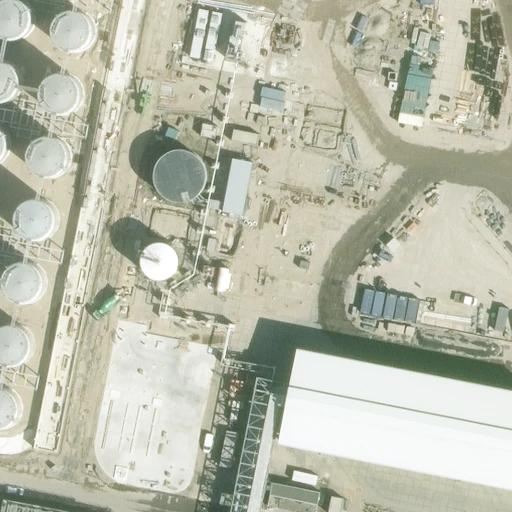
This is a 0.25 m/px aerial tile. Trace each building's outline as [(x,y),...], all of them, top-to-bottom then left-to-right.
[(10,0),(7,0),(0,4),(0,37),(8,42),(17,43),(26,40),(32,34),(36,25),(35,16),(31,8),(24,2),(18,0),(10,0)] [(67,13),(59,18),(54,25),(52,34),(54,43),(60,50),(68,55),(77,55),(86,52),(92,46),(96,38),(96,28),(92,20),(85,14),(76,12),(67,13)] [(511,26),(455,17),(436,126),(511,138),(511,26)] [(0,62),(0,105),(4,105),(12,102),(19,96),(23,88),(22,78),(18,70),(11,64),(3,62),(0,62)] [(54,75),(47,80),(41,87),(40,96),(42,105),(48,112),(56,117),(65,117),(73,114),(80,108),(83,100),(83,91),(79,82),(72,76),(64,74),(54,75)] [(203,126),(201,138),(215,141),(218,128),(203,126)] [(0,165),(6,160),(10,152),(9,143),(5,134),(0,129),(0,165)] [(43,138),(35,143),(30,151),(28,160),(30,169),(36,176),(44,180),(53,181),(62,178),(68,171),(72,163),(72,154),(68,146),(61,140),(52,137),(43,138)] [(178,151),(170,153),(163,158),(158,164),(154,172),(154,180),(156,188),(160,194),(167,200),(174,203),(182,203),(190,201),(197,197),(203,191),(206,183),(206,175),(204,167),(200,160),(193,155),(186,152),(178,151)] [(222,158),(221,168),(230,169),(226,212),(248,214),(252,160),(222,158)] [(31,200),(23,205),(18,213),(16,222),(18,230),(24,238),(32,242),(41,243),(50,240),(56,233),(60,225),(60,216),(56,208),(49,202),(40,199),(31,200)] [(164,244),(157,244),(150,246),(145,251),(142,258),(141,265),(144,272),(149,277),(156,280),(163,281),(170,278),(175,273),(178,266),(178,259),(176,252),(171,247),(164,244)] [(19,261),(11,266),(6,274),(4,283),(6,291),(12,299),(20,303),(29,304),(38,301),(44,294),(48,286),(48,277),(44,269),(37,263),(28,260),(19,261)] [(5,327),(0,329),(0,365),(6,369),(15,369),(23,366),(30,360),(34,351),(33,342),(29,334),(22,328),(14,326),(5,327)] [(511,373),(300,333),(282,428),(511,473),(511,373)] [(0,388),(0,432),(2,432),(10,429),(17,423),(21,415),(20,405),(16,397),(9,391),(1,389),(0,388)] [(250,511),(263,511),(269,467),(256,465),(258,448),(246,447),(238,510),(250,511)] [(274,484),(269,508),(287,511),(317,511),(321,494),(274,484)]
